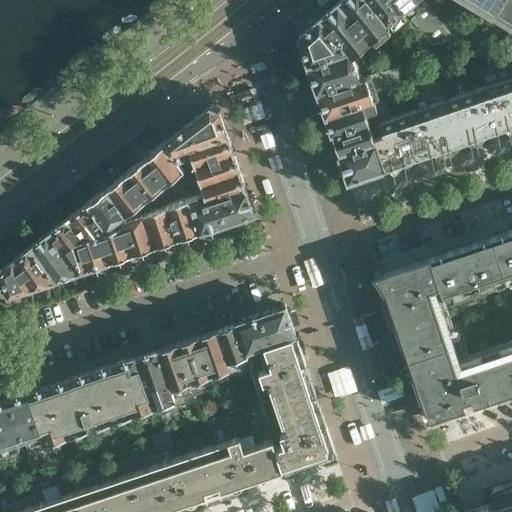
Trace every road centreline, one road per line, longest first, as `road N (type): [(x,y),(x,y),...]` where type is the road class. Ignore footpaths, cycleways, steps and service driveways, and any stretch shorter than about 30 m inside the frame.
road 1 (residential): [(27,346),(511,182)]
road 2 (primary): [(0,228),(283,0)]
road 3 (primary): [(210,0),(0,173)]
road 4 (residential): [(326,511),(511,434)]
